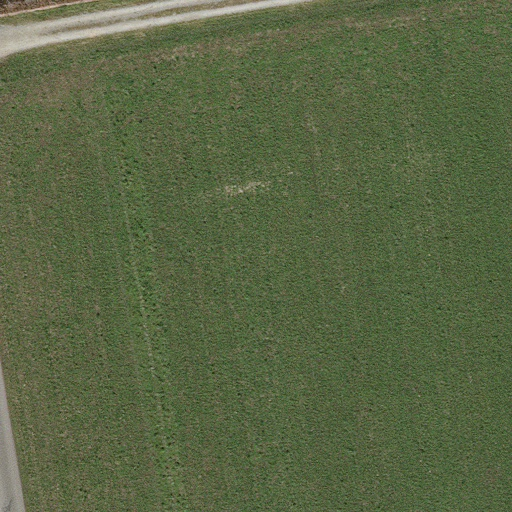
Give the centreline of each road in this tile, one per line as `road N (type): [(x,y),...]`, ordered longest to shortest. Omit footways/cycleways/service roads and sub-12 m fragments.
road 1 (track): [(283,0),(0,48)]
road 2 (track): [(0,375),(20,511)]
